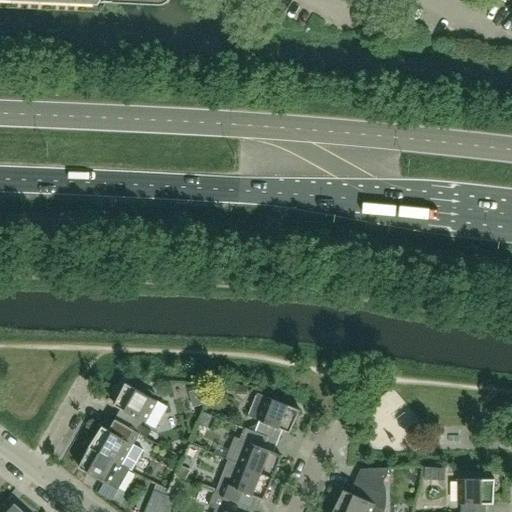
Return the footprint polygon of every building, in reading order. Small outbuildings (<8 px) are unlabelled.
[(167,407),(157,401),(125,383),(114,405),(121,409),(115,420),(137,432),(143,421),(155,429),(167,407)] [(290,433),(300,410),(257,393),(248,416),(259,421),(258,424),(248,428),(246,427),(246,428),(278,441),(283,430),(290,433)] [(207,428),(212,416),(203,412),(198,424),(207,428)] [(143,450),(133,444),(130,443),(137,432),(115,420),(109,430),(102,426),(89,446),(129,469),(131,471),(143,450)] [(281,455),(274,453),(278,441),(246,428),(241,440),(233,437),(225,459),(228,460),(273,478),(281,455)] [(117,490),(129,469),(89,446),(79,468),(117,490)] [(263,500),(273,478),(228,460),(215,494),(252,508),(256,497),(263,500)] [(387,500),(387,495),(379,492),(389,468),(360,469),(350,493),(343,490),(333,511),(334,511),(383,511),(385,510),(386,507),(386,503),(387,500)] [(493,504),(495,479),(458,479),(458,504),(461,504),(460,511),(485,511),(486,504),(493,504)] [(111,501),(117,490),(104,482),(98,493),(111,501)] [(144,511),(159,511),(166,495),(154,490),(144,511)] [(250,511),(252,508),(215,494),(214,496),(212,495),(208,506),(216,509),(214,511),(250,511)] [(173,511),(179,501),(166,495),(159,511),(173,511)] [(0,506),(0,511),(19,511),(13,505),(9,509),(3,503),(0,506)]
